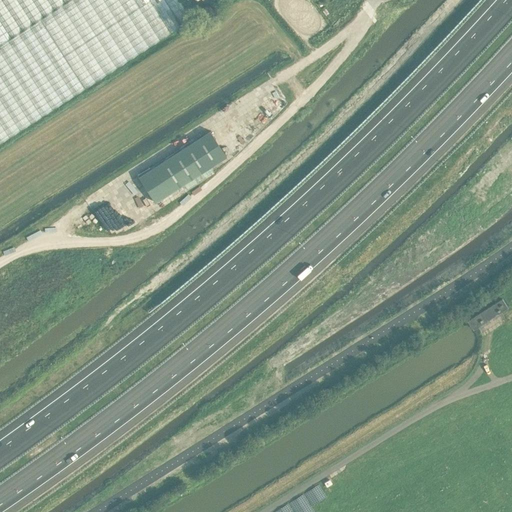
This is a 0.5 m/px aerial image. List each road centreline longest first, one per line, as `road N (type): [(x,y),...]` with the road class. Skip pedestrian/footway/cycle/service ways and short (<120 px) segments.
road 1 (motorway): [(0,501),(247,310),(511,54)]
road 2 (motorway): [(506,0),(328,185),(136,350),(0,452)]
